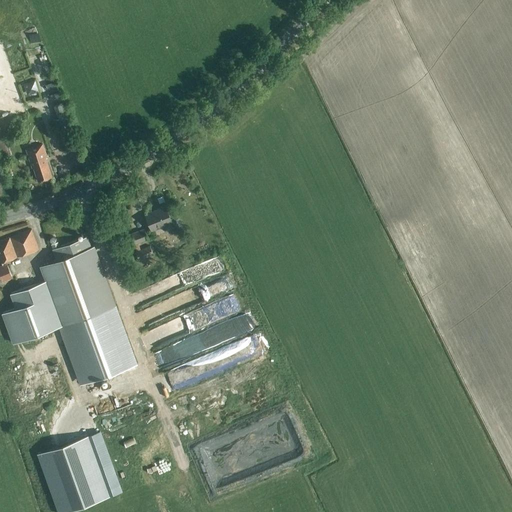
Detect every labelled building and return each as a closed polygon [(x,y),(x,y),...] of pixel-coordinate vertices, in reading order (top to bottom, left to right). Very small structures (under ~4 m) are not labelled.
[(79,148),(68,116),(63,102),(53,106),(69,151),(79,148)] [(12,154),(6,138),(0,139),(0,155),(1,158),(12,154)] [(47,157),(43,144),(26,149),(33,168),(34,168),(39,180),(52,176),(46,158),(47,157)] [(0,159),(6,177),(12,175),(6,157),(0,159)] [(173,222),(166,207),(146,215),(152,230),(173,222)] [(101,222),(98,209),(87,211),(90,224),(101,222)] [(0,241),(0,263),(1,267),(0,267),(0,281),(12,277),(7,264),(6,265),(5,262),(39,249),(32,230),(0,241)] [(149,239),(145,230),(132,235),(135,244),(149,239)] [(92,247),(88,237),(52,249),(56,260),(40,266),(45,280),(10,293),(16,309),(2,314),(13,343),(116,305),(95,246),(92,247)] [(152,247),(156,255),(168,250),(164,242),(152,247)] [(134,253),(137,261),(153,254),(149,246),(134,253)] [(35,280),(31,270),(16,276),(20,285),(35,280)] [(242,286),(238,271),(227,274),(232,289),(242,286)] [(238,295),(190,313),(195,327),(243,308),(238,295)] [(151,344),(183,330),(187,328),(184,320),(147,336),(151,344)] [(77,370),(76,375),(77,380),(79,384),(82,387),(87,390),(92,390),(96,390),(101,387),(104,384),(106,380),(107,375),(106,370),(104,366),(101,362),(96,360),(92,359),(87,360),(82,362),(79,366),(77,370)] [(58,511),(64,511),(110,496),(88,435),(37,453),(58,511)]
